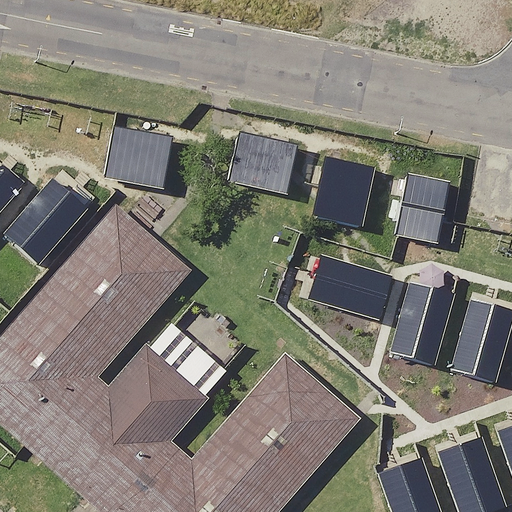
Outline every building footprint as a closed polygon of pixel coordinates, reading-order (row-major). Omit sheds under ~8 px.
[(173,189),(181,147),(118,135),(116,135),(109,177),(173,189)] [(298,197),(306,154),(242,142),(234,185),(298,197)] [(377,175),(335,166),(321,229),(363,238),(377,175)] [(0,225),(27,195),(0,173),(0,225)] [(454,191),(412,182),(398,245),(441,254),(454,191)] [(93,216),(59,189),(11,244),(43,271),(93,216)] [(114,392),(108,386),(202,280),(160,243),(125,212),(0,353),(0,429),(94,511),(298,511),(373,428),(365,421),(291,357),(198,463),(183,449),(220,408),(152,349),(114,392)] [(382,325),(394,283),(320,262),(308,305),(382,325)] [(394,365),(437,376),(456,302),(414,291),(394,365)] [(456,381),(499,392),(511,341),(511,316),(475,307),(456,381)] [(510,511),(510,510),(487,448),(445,463),(463,511),(510,511)] [(444,511),(428,466),(387,481),(397,511),(444,511)]
